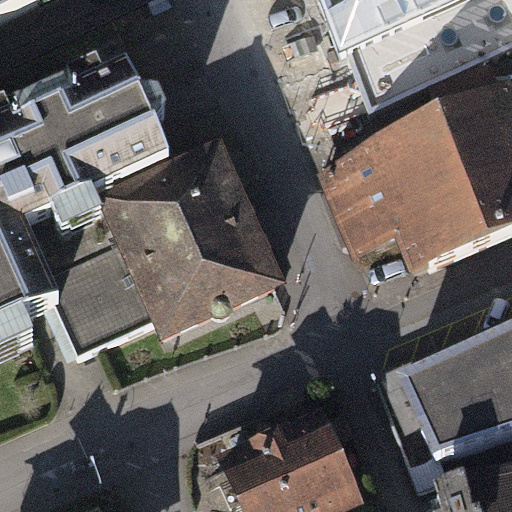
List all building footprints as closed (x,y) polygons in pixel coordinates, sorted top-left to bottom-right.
[(0,0),(0,25),(52,0),(0,0)] [(511,0),(318,0),(343,66),(349,63),(370,123),(511,55),(511,0)] [(6,118),(0,120),(0,344),(59,318),(79,363),(158,328),(165,344),(275,294),(218,168),(177,186),(130,81),(13,134),(6,118)] [(511,251),(511,102),(321,179),(358,270),(404,252),(419,289),(511,251)] [(511,343),(407,392),(441,470),(511,446),(511,343)] [(349,511),(317,437),(213,482),(225,511),(349,511)] [(511,511),(511,490),(445,510),(445,511),(511,511)]
